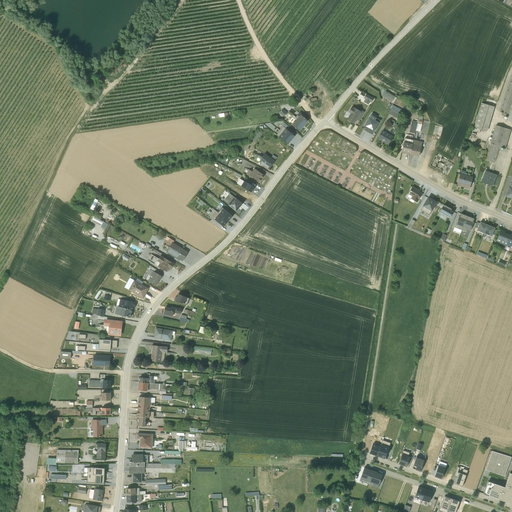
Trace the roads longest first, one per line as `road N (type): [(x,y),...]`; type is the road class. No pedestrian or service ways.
road 1 (residential): [(127,372),(160,299),(236,232),(319,125)]
road 2 (unclassified): [(511,506),(368,455),(364,465),(496,511)]
road 3 (residential): [(325,120),(456,197),(511,220)]
road 4 (residential): [(325,120),(436,0)]
road 5 (residential): [(115,511),(127,372)]
